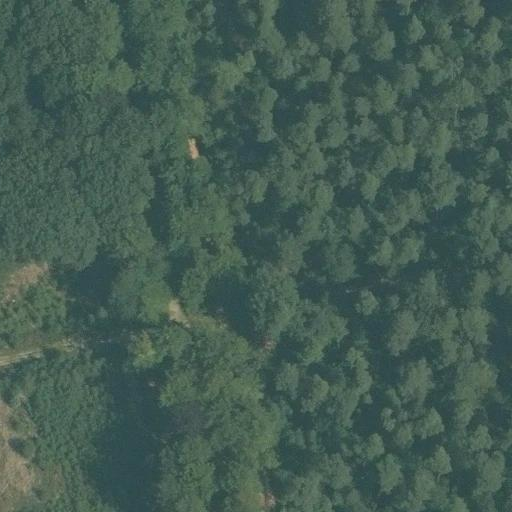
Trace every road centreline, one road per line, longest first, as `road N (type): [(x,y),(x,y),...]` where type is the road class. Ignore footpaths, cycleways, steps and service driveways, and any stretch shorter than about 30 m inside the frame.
road 1 (track): [(0,369),(511,261)]
road 2 (track): [(112,0),(220,511)]
